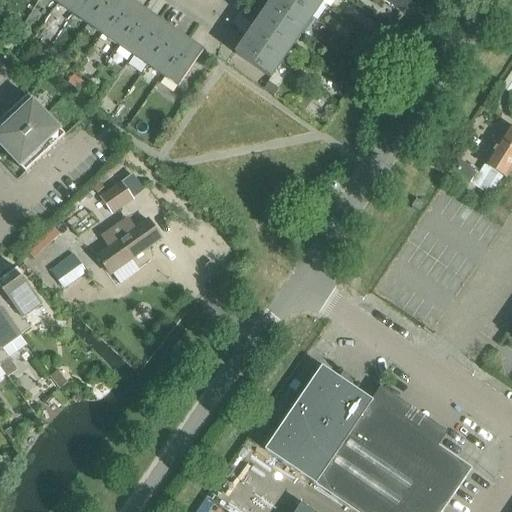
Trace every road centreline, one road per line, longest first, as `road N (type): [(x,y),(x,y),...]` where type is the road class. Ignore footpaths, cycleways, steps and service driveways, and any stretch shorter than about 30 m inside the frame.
road 1 (unclassified): [(291,287),(487,0)]
road 2 (unclassified): [(134,511),(291,287)]
road 3 (unclassified): [(291,287),(511,427)]
